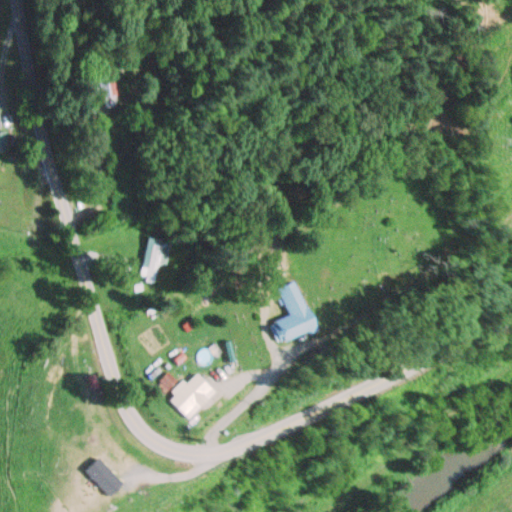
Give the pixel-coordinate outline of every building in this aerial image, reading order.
[(107,97),(106,69),(84,70),(85,99),(107,97)] [(141,283),(161,283),(162,244),(143,243),(141,283)] [(270,287),(280,316),(262,322),(269,343),(307,330),(290,280),(270,287)] [(198,392),(171,368),(164,375),(159,371),(154,377),(186,406),(198,392)] [(105,457),(103,450),(84,454),(89,476),(118,470),(115,455),(105,457)] [(90,502),(95,509),(108,501),(104,494),(90,502)]
